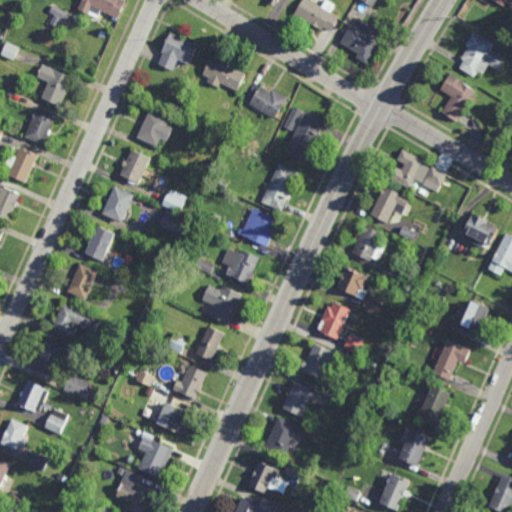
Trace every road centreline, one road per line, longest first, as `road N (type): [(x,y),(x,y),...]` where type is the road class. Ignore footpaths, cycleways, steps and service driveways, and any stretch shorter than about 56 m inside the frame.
road 1 (residential): [(440,7),(326,216),(192,511)]
road 2 (residential): [(157,0),(0,349)]
road 3 (residential): [(511,185),(202,0)]
road 4 (residential): [(511,357),(444,511)]
